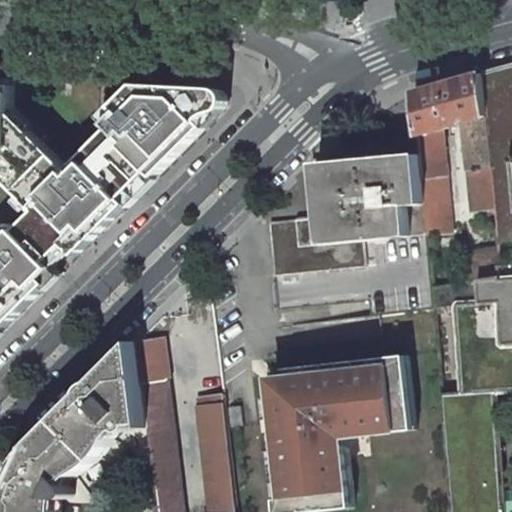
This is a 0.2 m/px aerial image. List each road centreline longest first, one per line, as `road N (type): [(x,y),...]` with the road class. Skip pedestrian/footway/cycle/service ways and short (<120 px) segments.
road 1 (secondary): [(0,431),(372,54)]
road 2 (secondary): [(278,109),(0,390)]
road 3 (residential): [(0,16),(237,29)]
road 4 (secondary): [(511,22),(372,54)]
road 5 (residential): [(372,54),(301,31),(237,29)]
